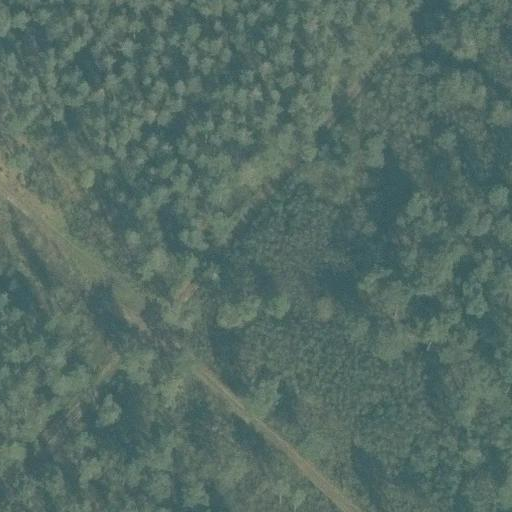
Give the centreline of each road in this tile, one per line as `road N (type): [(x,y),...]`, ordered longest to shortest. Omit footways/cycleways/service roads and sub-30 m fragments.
road 1 (track): [(425,0),(141,334),(0,204)]
road 2 (track): [(0,501),(141,334),(340,511)]
